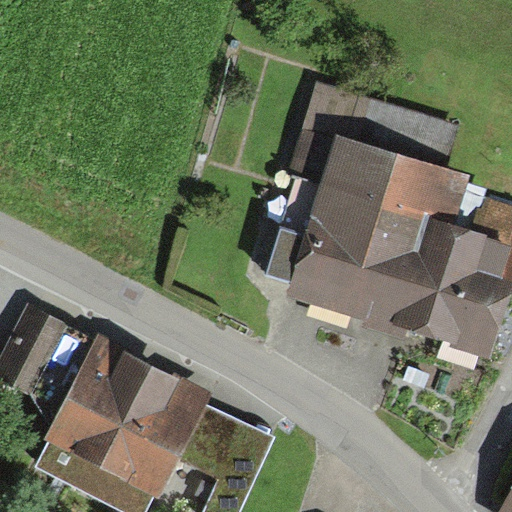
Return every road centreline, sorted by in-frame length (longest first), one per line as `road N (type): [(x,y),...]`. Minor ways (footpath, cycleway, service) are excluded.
road 1 (residential): [(0,241),(318,397),(433,497)]
road 2 (residential): [(511,386),(454,479),(433,497)]
